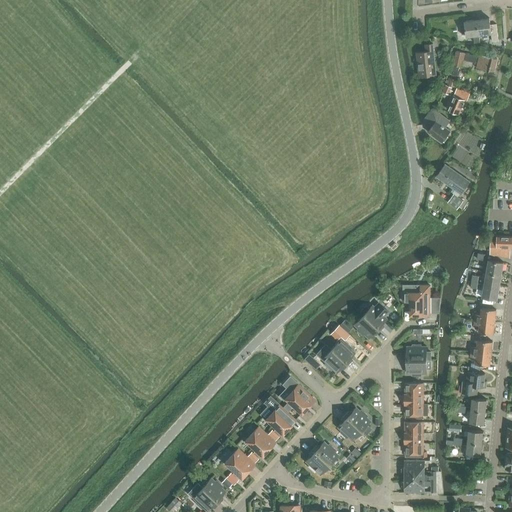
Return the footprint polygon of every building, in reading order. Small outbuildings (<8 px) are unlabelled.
[(477,19),(479,34),(491,32),(492,40),(499,39),(496,23),(490,24),(489,17),(477,19)] [(479,34),(477,19),(465,21),(466,27),(461,28),(462,34),(466,33),(467,36),(474,35),(475,40),(480,39),(479,34)] [(418,52),(421,77),(437,75),(434,43),(427,43),(428,51),(418,52)] [(476,67),(493,71),(496,59),(479,55),(479,56),(456,51),(453,65),(462,67),(464,60),(477,64),(476,67)] [(448,95),(450,96),(451,94),(449,93),(451,87),(446,85),(443,93),(448,95)] [(447,109),(459,114),(462,108),(463,109),(470,93),(462,90),(462,91),(457,88),(447,109)] [(445,127),(449,122),(434,108),(425,118),(432,125),(428,131),(442,142),(443,141),(444,142),(448,137),(447,136),(450,131),(445,127)] [(471,145),(460,140),(452,157),(472,166),(478,153),(479,154),(484,142),(471,136),(469,141),(472,143),(471,145)] [(436,176),(461,194),(469,182),(445,164),(436,176)] [(450,195),(453,190),(443,185),(441,190),(450,195)] [(458,197),(454,194),(447,202),(457,210),(463,201),(458,197)] [(443,214),(449,218),(453,213),(447,209),(443,214)] [(491,254),(509,258),(510,248),(511,248),(511,236),(497,236),(497,242),(491,242),(491,254)] [(487,272),(502,275),(504,262),(489,260),(487,272)] [(485,285),(499,287),(502,275),(487,272),(485,285)] [(403,301),(410,301),(410,315),(417,315),(417,314),(423,314),(423,315),(423,314),(429,314),(429,315),(430,315),(430,285),(421,285),(421,292),(403,292),(403,301)] [(483,297),(497,299),(499,287),(485,285),(483,297)] [(441,298),(432,298),(432,313),(439,313),(441,298)] [(462,308),(475,309),(476,301),(463,300),(462,308)] [(363,315),(380,330),(383,327),(381,325),(387,319),(385,317),(389,312),(378,303),(374,307),(372,305),(369,309),(367,307),(366,306),(361,311),(360,312),(363,315)] [(475,320),(495,322),(496,310),(481,308),(480,315),(475,314),(475,320)] [(363,336),(364,334),(368,338),(374,332),(376,334),(380,330),(363,315),(354,325),(358,329),(357,330),(363,336)] [(479,326),(478,332),(494,334),(495,322),(475,320),(474,325),(479,326)] [(433,329),(432,322),(417,323),(418,331),(433,329)] [(331,349),(348,365),(351,361),(349,359),(355,353),(350,349),(352,348),(346,342),(344,343),(340,339),(331,349)] [(471,351),(491,354),(493,342),(478,340),(477,346),(472,346),(471,351)] [(326,363),(325,364),(331,370),(332,369),(336,373),(342,367),(344,369),(348,365),(331,349),(327,345),(317,355),(326,363)] [(421,347),(421,345),(413,345),(413,347),(407,347),(407,355),(404,355),(404,360),(431,360),(431,352),(427,352),(427,347),(421,347)] [(476,357),(475,364),(490,365),(491,354),(471,351),(471,357),(476,357)] [(404,365),(407,365),(407,373),(427,373),(427,369),(431,369),(431,360),(404,360),(404,365)] [(461,392),(473,394),(474,386),(486,388),(487,381),(485,381),(485,374),(480,373),(480,370),(480,369),(468,368),(468,372),(467,382),(462,381),(461,392)] [(405,383),(405,394),(424,394),(423,383),(412,383),(412,382),(410,382),(410,383),(405,383)] [(285,399),(301,414),(306,409),(305,408),(309,404),(310,405),(309,404),(313,399),(314,400),(315,400),(298,384),(285,399)] [(405,394),(405,404),(424,404),(424,394),(405,394)] [(471,410),(486,412),(487,400),(472,398),(472,399),(471,410)] [(405,415),(411,415),(417,415),(417,418),(423,418),(423,415),(428,415),(428,414),(428,405),(428,404),(424,404),(405,404),(405,415)] [(265,420),(282,435),(287,430),(286,429),(289,425),(290,426),(291,426),(290,425),(294,420),(295,421),(279,405),(265,420)] [(344,415),(361,431),(370,421),(366,417),(367,416),(361,410),(360,411),(356,407),(350,413),(348,411),(344,415)] [(470,422),(484,424),(485,423),(484,423),(486,412),(471,410),(470,422)] [(340,432),(350,442),(361,431),(344,415),(341,419),(343,421),(337,427),(341,431),(340,432)] [(405,433),(424,433),(424,422),(405,422),(405,433)] [(245,442),(261,457),(266,452),(265,451),(269,447),(270,448),(269,447),(273,442),(274,443),(275,443),(258,427),(245,442)] [(468,442),(482,444),(483,432),(484,432),(469,430),(469,431),(465,431),(465,435),(469,436),(468,442)] [(405,443),(424,443),(424,433),(405,433),(405,443)] [(312,449),(329,465),(338,455),(334,451),(335,450),(329,444),(328,445),(324,442),(318,448),(316,446),(312,449)] [(359,442),(354,447),(360,453),(365,448),(359,442)] [(481,455),(482,444),(468,442),(467,454),(466,454),(481,456),(481,455)] [(423,452),(424,443),(405,443),(405,453),(405,454),(405,457),(427,457),(427,452),(423,452)] [(351,452),(357,457),(360,453),(355,448),(351,452)] [(254,465),(238,449),(224,464),(241,479),(246,474),(245,473),(248,469),(249,470),(250,470),(249,469),(253,464),(254,465)] [(305,461),(310,465),(308,466),(314,472),(316,471),(320,475),(329,465),(312,449),(309,453),(311,455),(305,461)] [(346,458),(351,463),(355,459),(350,454),(346,458)] [(405,492),(425,492),(425,461),(405,461),(405,492)] [(226,478),(233,485),(238,480),(231,473),(226,478)] [(220,497),(225,491),(221,487),(222,486),(212,477),(202,487),(202,488),(218,503),(222,499),(220,497)] [(202,508),(203,507),(207,511),(213,505),(215,507),(218,503),(202,488),(202,487),(199,484),(198,485),(199,485),(193,491),(196,494),(191,499),(202,508)] [(167,507),(173,511),(181,503),(175,498),(167,507)]
